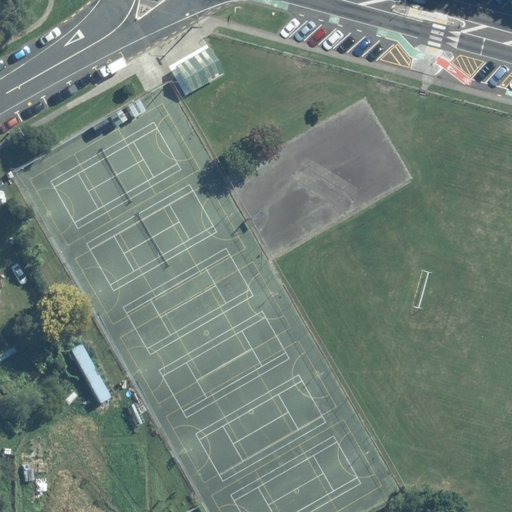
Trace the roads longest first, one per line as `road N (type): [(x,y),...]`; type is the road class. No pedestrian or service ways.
road 1 (residential): [(0,97),(97,44),(143,0)]
road 2 (tertiary): [(511,41),(358,0)]
